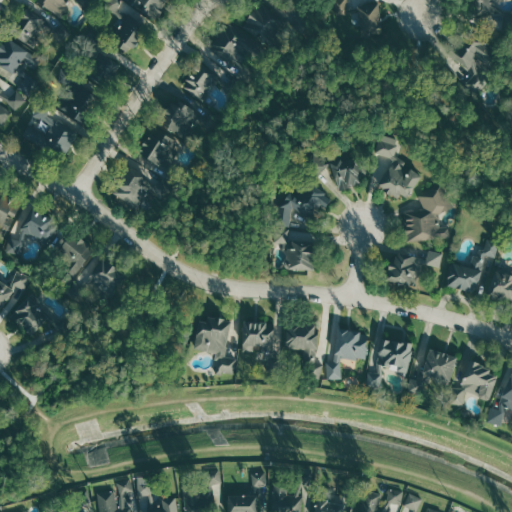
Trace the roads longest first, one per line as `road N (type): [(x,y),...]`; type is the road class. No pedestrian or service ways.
road 1 (residential): [(511,338),(352,295),(199,279),(0,147)]
road 2 (residential): [(75,192),(209,0)]
